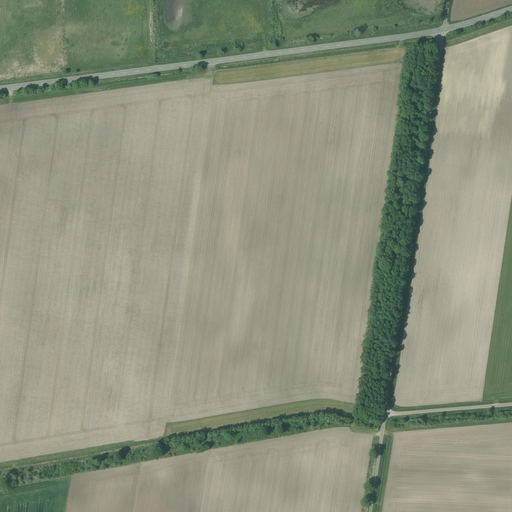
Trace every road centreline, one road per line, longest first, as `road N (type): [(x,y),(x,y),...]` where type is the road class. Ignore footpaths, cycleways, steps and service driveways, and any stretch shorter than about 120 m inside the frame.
road 1 (tertiary): [(0,89),(441,30)]
road 2 (unclassified): [(441,30),(384,414)]
road 3 (unclassified): [(511,404),(384,414)]
